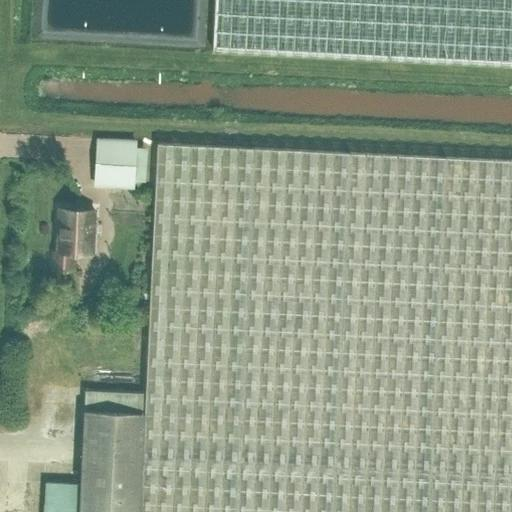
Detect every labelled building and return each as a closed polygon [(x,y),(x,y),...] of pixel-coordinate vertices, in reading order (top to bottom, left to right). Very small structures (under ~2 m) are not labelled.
[(511,0),(214,0),(212,49),(511,64),(511,0)] [(95,137),(92,185),(132,187),(135,139),(95,137)] [(139,511),(511,511),(511,158),(157,142),(145,391),(145,392),(144,412),(139,511)] [(92,253),(94,209),(59,207),(57,251),(53,250),(52,269),(74,270),(75,252),(92,253)] [(44,511),(139,511),(144,412),(145,392),(86,389),(85,409),(84,409),(81,469),(81,483),(46,482),(44,511)]
